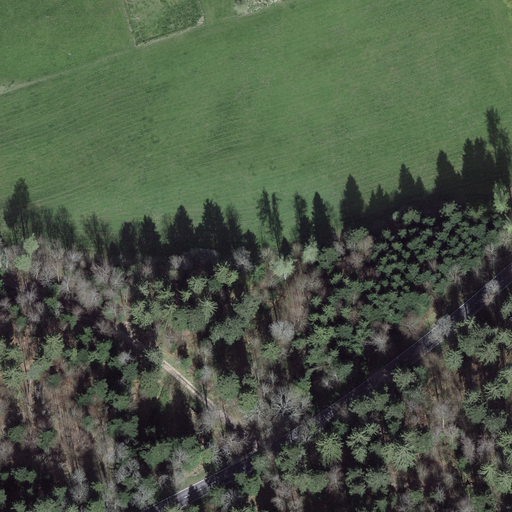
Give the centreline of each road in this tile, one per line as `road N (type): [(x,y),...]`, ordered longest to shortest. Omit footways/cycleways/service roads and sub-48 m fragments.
road 1 (track): [(0,282),(136,343),(262,455),(511,504)]
road 2 (secondary): [(155,511),(364,390),(511,270)]
